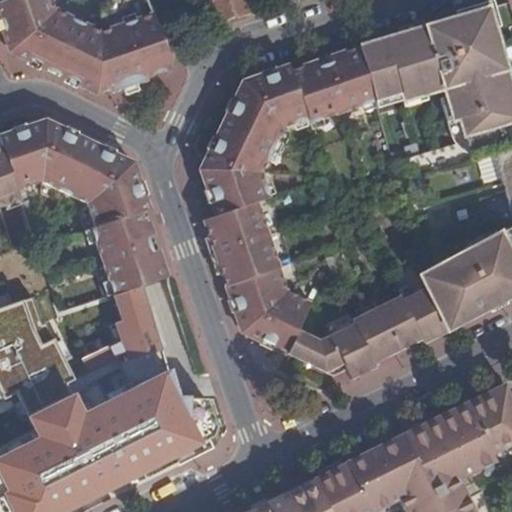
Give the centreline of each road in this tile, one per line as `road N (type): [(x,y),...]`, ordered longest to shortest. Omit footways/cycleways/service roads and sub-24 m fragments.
road 1 (residential): [(157,153),(265,462)]
road 2 (residential): [(157,153),(203,72),(223,53),(406,0)]
road 3 (residential): [(265,462),(511,340)]
road 4 (residential): [(25,90),(157,153)]
